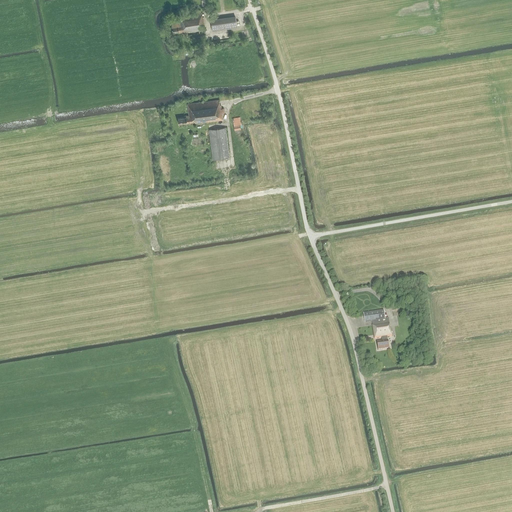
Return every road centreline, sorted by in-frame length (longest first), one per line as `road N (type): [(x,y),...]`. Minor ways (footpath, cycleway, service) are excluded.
road 1 (unclassified): [(392,511),(351,335),(309,236),(249,0)]
road 2 (track): [(386,485),(259,509)]
